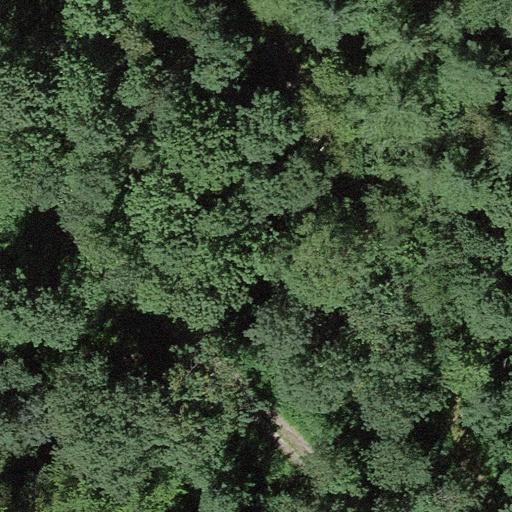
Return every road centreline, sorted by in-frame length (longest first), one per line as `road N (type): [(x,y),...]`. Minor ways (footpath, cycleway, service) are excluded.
road 1 (track): [(476,511),(444,379),(262,0)]
road 2 (track): [(357,511),(175,306),(0,136)]
